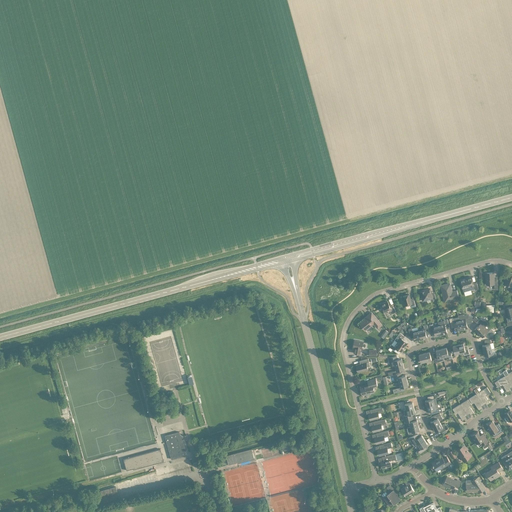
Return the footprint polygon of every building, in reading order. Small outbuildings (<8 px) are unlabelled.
[(493,272),(485,272),(485,284),(493,284),(494,289),(497,289),(497,279),(493,279),(493,276),(493,272)] [(474,288),(474,289),(478,288),(476,282),(472,283),(471,276),(467,277),(467,278),(460,280),(463,291),(474,288)] [(443,299),(444,302),(448,300),(448,299),(458,296),(456,290),(452,291),(449,282),(440,285),(442,293),(441,293),(443,299)] [(429,288),(419,291),(421,297),(422,300),(426,299),(427,302),(431,301),(436,299),(434,293),(431,294),(429,288)] [(410,300),(408,294),(402,296),(405,305),(409,303),(410,307),(415,306),(413,300),(410,300)] [(389,306),(387,301),(380,304),(382,307),(381,307),(382,310),(383,309),(385,313),(389,311),(390,313),(395,311),(392,304),(389,306)] [(507,312),(511,311),(511,305),(507,306),(506,303),(502,304),(504,309),(506,308),(507,312)] [(365,318),(359,323),(364,330),(373,323),(377,328),(381,324),(372,313),(371,312),(364,318),(365,318)] [(461,329),(467,328),(465,322),(466,321),(470,323),(472,316),(467,314),(464,315),(462,314),(458,315),(457,315),(458,317),(461,329)] [(461,329),(458,317),(452,318),(452,317),(449,318),(450,325),(453,325),(454,325),(455,331),(461,329)] [(477,333),(484,326),(487,323),(484,320),(482,320),(480,318),(476,322),(478,324),(473,329),(477,333)] [(437,322),(438,324),(440,334),(446,333),(445,327),(448,326),(447,319),(443,320),(437,322)] [(440,334),(438,324),(432,326),(432,323),(428,324),(430,331),(433,330),(435,336),(440,334)] [(417,329),(420,339),(426,338),(425,333),(425,332),(428,331),(426,324),(423,325),(424,328),(417,329)] [(484,326),(477,333),(481,337),(486,332),(488,334),(493,330),(490,328),(488,330),(484,326)] [(417,329),(412,331),(411,328),(408,328),(409,336),(412,335),(413,336),(414,341),(420,339),(417,329)] [(399,332),(397,335),(394,339),(404,347),(407,342),(402,338),(404,336),(399,332)] [(401,351),(404,347),(394,339),(389,347),(394,350),(396,347),(401,351)] [(485,344),(481,345),(483,350),(491,348),(493,347),(494,347),(492,342),(490,342),(489,339),(484,340),(485,344)] [(353,352),(359,353),(360,348),(361,348),(362,341),(354,340),(352,347),(354,347),(353,352)] [(457,344),(459,352),(462,351),(464,354),(469,353),(467,345),(464,346),(463,343),(457,344)] [(442,356),(445,356),(446,360),(452,359),(452,357),(451,355),(450,349),(447,350),(446,347),(440,348),(442,356)] [(491,348),(483,350),(484,355),(486,355),(487,355),(488,354),(488,357),(496,355),(495,352),(494,353),(493,347),(491,348)] [(443,359),(442,356),(440,348),(435,350),(436,353),(433,354),(434,359),(435,361),(443,359)] [(390,366),(394,365),(402,363),(401,357),(397,358),(396,355),(388,357),(390,366)] [(357,372),(367,369),(366,366),(369,365),(367,358),(360,359),(361,363),(355,364),(357,372)] [(501,371),(502,372),(504,375),(511,386),(511,385),(511,370),(507,373),(505,369),(501,371)] [(398,382),(406,380),(405,374),(401,375),(400,372),(392,374),(394,380),(398,379),(398,382)] [(511,386),(504,375),(494,382),(497,387),(502,384),(503,385),(502,385),(506,391),(510,389),(509,388),(511,386)] [(368,384),(360,387),(362,394),(373,391),(372,386),(375,386),(377,385),(376,382),(375,378),(369,380),(367,380),(368,384)] [(406,380),(398,382),(400,387),(397,388),(398,391),(400,390),(400,391),(405,390),(404,386),(408,385),(406,380)] [(473,389),(476,393),(483,404),(485,403),(486,404),(489,402),(485,396),(484,395),(490,392),(486,386),(479,391),(476,387),(473,389)] [(483,404),(476,393),(468,398),(471,403),(474,402),(475,403),(474,403),(478,409),(481,407),(480,406),(483,404)] [(427,399),(424,400),(426,405),(436,403),(435,397),(433,398),(432,395),(427,396),(427,399)] [(467,398),(460,403),(467,414),(469,413),(470,414),(473,412),(469,406),(468,405),(471,404),(467,398)] [(400,410),(399,402),(393,403),(394,408),(388,409),(389,413),(400,410)] [(436,403),(426,405),(427,411),(428,410),(430,410),(431,413),(441,410),(441,407),(437,408),(436,403)] [(467,414),(460,403),(452,408),(455,413),(458,412),(459,413),(458,413),(462,420),(465,417),(464,416),(467,414)] [(381,406),(370,409),(370,412),(370,413),(368,413),(369,419),(379,417),(378,412),(382,411),(381,406)] [(404,415),(402,415),(403,419),(412,416),(414,416),(414,415),(414,413),(414,412),(413,407),(405,409),(403,409),(404,415)] [(506,422),(509,420),(509,421),(511,419),(511,413),(509,409),(504,413),(506,416),(503,417),(506,422)] [(433,420),(430,421),(432,426),(439,422),(438,420),(442,418),(439,413),(431,416),(433,420)] [(412,416),(403,419),(404,422),(408,421),(410,426),(418,424),(416,419),(415,419),(415,417),(414,416),(412,416)] [(373,421),(373,424),(373,425),(371,425),(372,431),(382,429),(381,424),(385,423),(384,418),(373,421)] [(494,425),(492,420),(486,424),(488,428),(487,429),(488,431),(490,430),(494,436),(503,430),(498,423),(494,425)] [(441,425),(439,422),(432,426),(435,431),(438,429),(440,432),(447,428),(445,424),(443,423),(441,425)] [(410,426),(406,427),(408,435),(412,434),(411,432),(419,430),(418,424),(410,426)] [(376,433),(376,436),(374,437),(375,443),(385,441),(384,436),(388,435),(387,430),(376,433)] [(175,432),(164,435),(170,459),(182,456),(181,454),(184,453),(185,452),(181,436),(180,436),(178,431),(175,432)] [(483,433),(480,435),(477,431),(470,435),(476,443),(479,441),(481,444),(487,441),(483,433)] [(415,434),(408,437),(412,444),(413,446),(417,443),(424,439),(421,434),(420,435),(418,433),(415,434)] [(504,446),(509,443),(506,438),(501,441),(504,446)] [(418,445),(416,447),(419,452),(420,452),(426,448),(427,447),(426,444),(427,444),(424,439),(417,443),(418,445)] [(281,443),(282,450),(294,447),(292,440),(281,443)] [(379,445),(379,447),(379,448),(377,449),(378,455),(388,452),(387,448),(391,446),(390,442),(379,445)] [(448,452),(452,458),(456,455),(455,455),(458,453),(462,460),(470,455),(464,445),(459,448),(456,449),(456,450),(453,452),(452,449),(448,452)] [(132,469),(163,461),(159,448),(122,458),(125,470),(132,468),(132,469)] [(251,448),(225,455),(226,457),(228,464),(233,463),(236,462),(236,463),(240,462),(240,461),(250,458),(253,457),(252,452),(251,448)] [(505,454),(501,457),(503,460),(502,461),(507,469),(511,466),(511,449),(508,452),(505,454)] [(402,457),(404,457),(402,451),(394,453),(396,459),(396,460),(401,458),(402,458),(402,457)] [(391,465),(390,460),(396,459),(394,453),(382,457),(383,460),(382,461),(380,461),(381,467),(391,465)] [(431,462),(432,464),(432,465),(430,467),(433,472),(437,470),(436,470),(440,468),(450,462),(446,456),(442,458),(441,456),(431,462)] [(496,476),(500,474),(498,471),(502,468),(498,461),(490,466),(491,468),(485,472),(490,479),(496,476)] [(446,476),(443,483),(449,486),(448,487),(452,488),(454,485),(457,487),(460,481),(456,479),(456,480),(446,476)] [(478,492),(485,488),(477,476),(471,480),(473,483),(465,484),(466,491),(477,490),(478,492)] [(400,488),(405,496),(413,490),(410,485),(413,483),(410,478),(404,482),(406,485),(400,488)] [(99,490),(101,497),(102,500),(117,496),(115,486),(99,490)] [(390,505),(399,499),(393,489),(387,493),(385,491),(381,494),(389,505),(390,505)] [(433,511),(441,511),(439,506),(436,508),(433,502),(423,506),(419,508),(420,511),(431,511),(433,511)]
